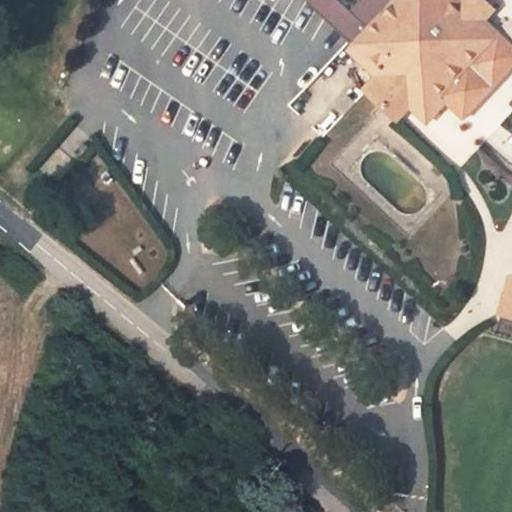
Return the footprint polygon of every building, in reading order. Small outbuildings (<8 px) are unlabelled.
[(349,37),(358,45),(397,0),(365,0),(355,13),(340,0),(315,0),(312,4),(349,37)] [(497,35),(458,0),(397,0),(358,45),(387,71),(378,81),(370,90),(386,104),(403,84),(415,95),(432,109),(445,95),(457,81),(497,35)] [(511,40),(501,30),(497,35),(457,81),(467,91),(456,105),(468,116),(511,67),(511,40)] [(387,71),(358,45),(349,55),(378,81),(387,71)] [(457,81),(445,95),(451,101),(456,105),(467,91),(457,81)] [(415,95),(403,84),(386,104),(398,114),(406,105),(415,95)] [(349,114),(360,101),(351,93),(340,106),(349,114)] [(432,109),(415,95),(406,105),(422,119),(432,109)] [(451,101),(445,95),(432,109),(422,119),(429,126),(451,101)] [(511,270),(510,270),(500,308),(511,311),(511,270)]
